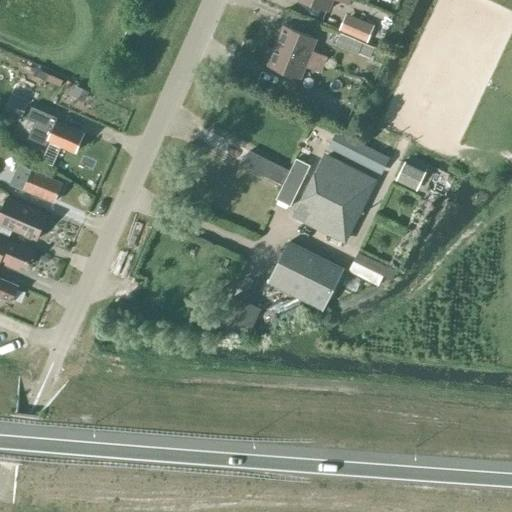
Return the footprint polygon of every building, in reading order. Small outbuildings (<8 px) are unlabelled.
[(339,0),(348,3),(349,0),(303,0),(328,10),(332,0),(339,0)] [(347,15),(341,29),(366,40),(372,26),(347,15)] [(323,64),(326,56),(312,50),(317,38),(283,24),(275,44),(323,64)] [(362,42),(363,42),(340,33),(335,44),(358,54),(358,53),(362,42)] [(362,42),(358,53),(371,58),(375,47),(362,42)] [(320,71),(323,64),(275,44),(267,64),(300,78),(305,65),(320,71)] [(77,84),(72,93),(84,98),(88,89),(77,84)] [(22,117),(28,103),(10,95),(4,110),(10,112),(8,116),(22,121),(22,117)] [(32,106),(26,117),(35,121),(28,138),(46,146),(49,140),(76,151),(83,133),(56,121),(57,117),(32,106)] [(369,189),(374,178),(380,167),(331,143),(296,215),(345,240),(370,189),(369,189)] [(296,157),(293,166),(250,151),(244,168),(284,183),(277,202),(294,208),(311,162),(296,157)] [(396,180),(417,190),(426,173),(405,163),(396,180)] [(54,201),(62,182),(32,169),(31,171),(19,167),(12,183),(24,188),(23,188),(54,201)] [(45,218),(46,215),(25,205),(7,197),(0,212),(0,222),(36,238),(41,227),(42,227),(46,219),(45,218)] [(25,267),(33,250),(0,235),(0,261),(15,268),(17,263),(25,267)] [(271,280),(323,306),(341,271),(288,245),(271,280)] [(349,274),(380,288),(390,267),(359,253),(349,274)] [(0,296),(11,301),(18,285),(0,277),(0,296)]
